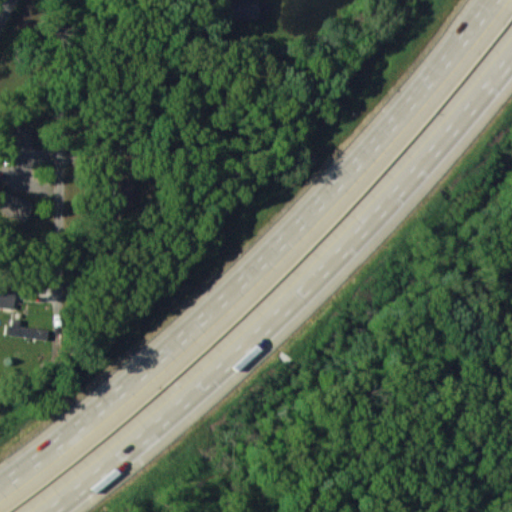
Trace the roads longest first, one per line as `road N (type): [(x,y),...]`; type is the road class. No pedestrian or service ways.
road 1 (motorway): [(495,0),(404,111),(239,286),(0,490)]
road 2 (motorway): [(53,511),(186,402),(368,228),(511,59)]
